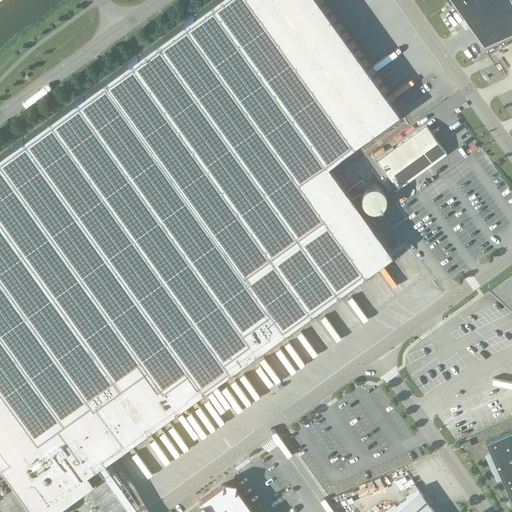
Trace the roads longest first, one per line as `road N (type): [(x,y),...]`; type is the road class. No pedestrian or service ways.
road 1 (unclassified): [(371,352),(152,511)]
road 2 (unclassified): [(486,511),(371,352)]
road 3 (unclassified): [(403,0),(511,152)]
road 4 (unclassified): [(511,254),(371,352)]
road 5 (unclassified): [(0,115),(120,29)]
